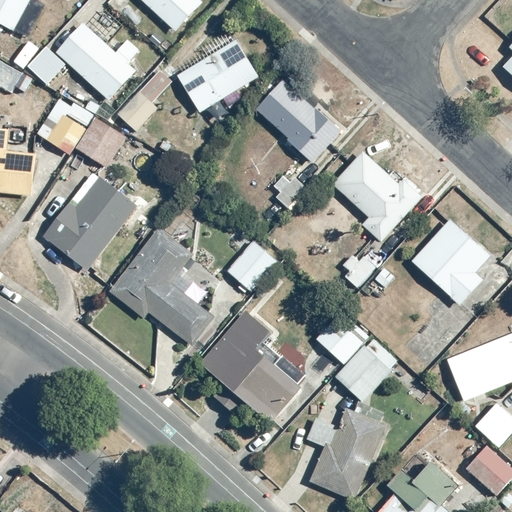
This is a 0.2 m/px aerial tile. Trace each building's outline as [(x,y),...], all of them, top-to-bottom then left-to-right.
[(32,0),(0,0),(0,24),(15,33),(32,0)] [(200,0),(142,0),(175,31),(203,3),(200,0)] [(83,22),(56,52),(109,101),(136,71),(83,22)] [(237,39),(177,74),(199,112),(259,76),(237,39)] [(511,50),(511,56),(503,66),(511,74),(511,44),(509,47),(511,50)] [(282,79),(254,110),(314,162),(341,130),(282,79)] [(158,110),(140,92),(118,115),(137,132),(158,110)] [(126,138),(70,103),(64,112),(54,106),(36,134),(69,155),(74,148),(107,169),(126,138)] [(0,193),(32,197),(36,153),(7,150),(9,130),(0,128),(0,193)] [(363,151),(332,184),(368,217),(359,226),(381,246),(425,200),(403,180),(399,185),(363,151)] [(314,183),(295,166),(273,190),(283,200),(281,203),(289,210),(314,183)] [(69,202),(42,237),(86,271),(136,206),(99,177),(76,208),(69,202)] [(491,255),(450,218),(410,261),(460,306),(483,280),(475,273),(491,255)] [(148,312),(192,346),(215,316),(172,283),(195,254),(159,226),(109,290),(144,317),(148,312)] [(278,262),(253,240),(227,270),(252,292),(278,262)] [(377,267),(365,256),(360,262),(353,256),(344,266),(351,272),(345,278),(357,289),(377,267)] [(270,422),(300,387),(256,349),(271,331),(246,310),(200,363),(270,422)] [(366,337),(341,314),(317,339),(341,363),(366,337)] [(511,333),(446,359),(463,402),(511,382),(511,333)] [(399,363),(372,338),(336,378),(364,403),(399,363)] [(511,435),(511,418),(498,404),(477,426),(500,448),(511,435)] [(326,442),(309,482),(354,501),(386,424),(347,407),(331,444),(326,442)] [(511,481),(511,469),(488,448),(468,470),(497,497),(511,481)] [(394,493),(376,511),(448,511),(441,505),(458,485),(431,461),(414,480),(401,468),(385,485),(394,493)]
